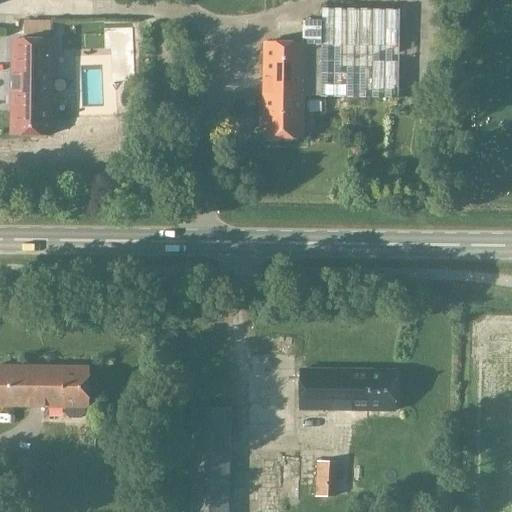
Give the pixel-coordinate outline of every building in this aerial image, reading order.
[(397,98),(399,10),(321,9),(321,22),(303,22),(302,44),(264,43),(262,138),(302,138),(303,96),(320,96),(320,97),(397,98)] [(51,135),(52,40),(12,40),(11,134),(51,135)] [(84,408),(88,408),(88,368),(0,366),(0,406),(65,408),(65,414),(69,419),(80,419),(84,414),(84,408)] [(299,410),(394,412),(395,372),(300,370),(299,410)] [(226,511),(229,409),(192,409),(189,511),(226,511)] [(33,481),(33,459),(12,458),(11,494),(32,495),(33,481)] [(335,498),(337,463),(316,462),(315,497),(335,498)]
